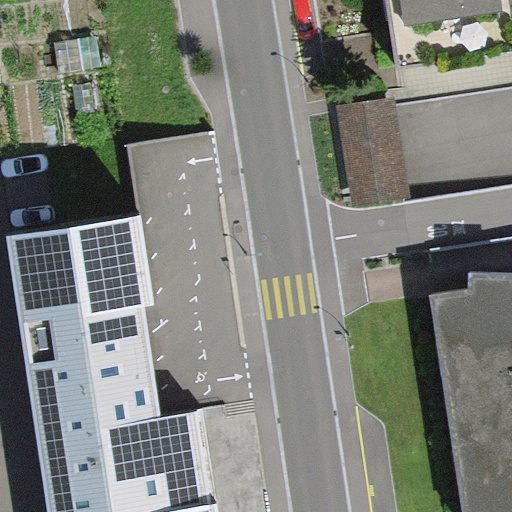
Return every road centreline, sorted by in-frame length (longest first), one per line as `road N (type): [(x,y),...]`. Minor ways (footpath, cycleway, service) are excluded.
road 1 (secondary): [(284,245),(321,511)]
road 2 (secondary): [(245,0),(284,245)]
road 3 (residential): [(284,245),(511,211)]
